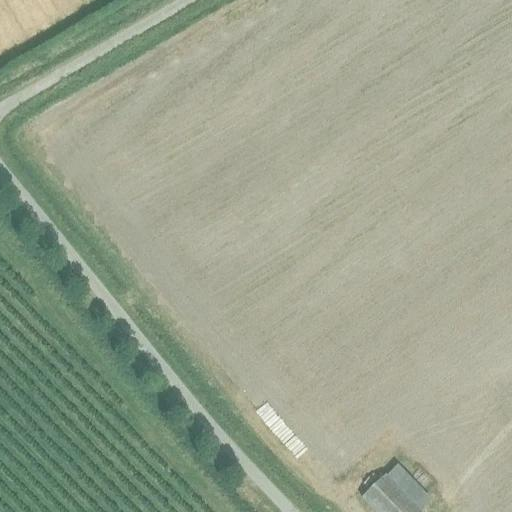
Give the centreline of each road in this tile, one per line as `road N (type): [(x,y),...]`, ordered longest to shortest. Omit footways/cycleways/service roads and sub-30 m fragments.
road 1 (unclassified): [(282,511),(0,169)]
road 2 (unclassified): [(0,113),(194,0)]
